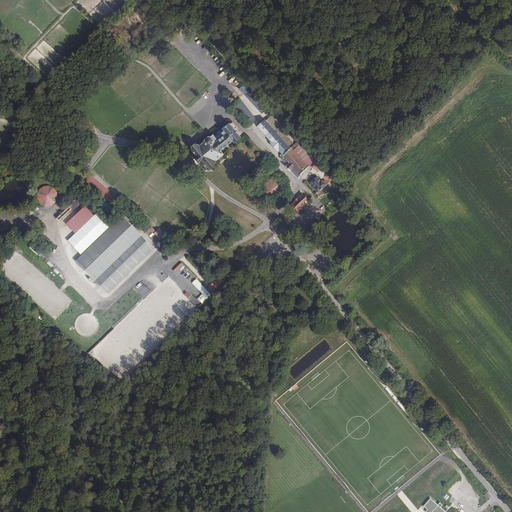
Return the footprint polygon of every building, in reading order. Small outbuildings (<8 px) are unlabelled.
[(296,176),(308,165),(292,149),(266,121),(267,120),(266,119),(257,126),(283,154),(278,157),(284,163),(284,165),(289,170),(290,170),(296,176)] [(222,154),(219,151),(231,141),(232,142),(239,137),(232,129),(232,127),(229,124),(226,124),(221,128),(222,129),(219,132),(218,131),(214,134),(215,135),(213,136),(212,134),(208,137),(207,136),(201,141),(202,142),(197,146),(193,145),(190,148),(191,152),(196,158),(193,161),(197,165),(201,163),(205,167),(210,168),(214,164),(215,160),(222,154)] [(298,143),(292,149),(308,165),(315,159),(299,142),(298,143)] [(320,172),(324,168),(318,162),(313,166),(320,172)] [(83,183),(112,203),(117,196),(89,176),(83,183)] [(311,182),(319,191),(331,180),(332,178),(331,176),(329,178),(325,181),(323,180),(322,181),(317,176),(311,182)] [(268,195),(279,187),(272,177),(261,185),(268,195)] [(34,201),(52,208),(59,191),(41,184),(34,201)] [(291,203),(298,211),(309,201),(301,194),(291,203)] [(69,242),(81,255),(110,227),(98,214),(69,242)] [(81,255),(75,261),(109,296),(156,251),(122,216),(110,227),(81,255)] [(150,226),(144,232),(155,244),(165,235),(158,228),(155,231),(150,226)] [(194,254),(188,259),(199,270),(204,265),(194,254)] [(181,262),(172,270),(175,273),(184,266),(181,262)] [(215,280),(205,289),(211,295),(228,279),(226,275),(218,283),(215,280)] [(123,297),(114,307),(121,314),(131,305),(123,297)] [(391,386),(386,390),(396,400),(400,396),(391,386)] [(444,511),(430,500),(423,507),(428,511),(444,511)]
